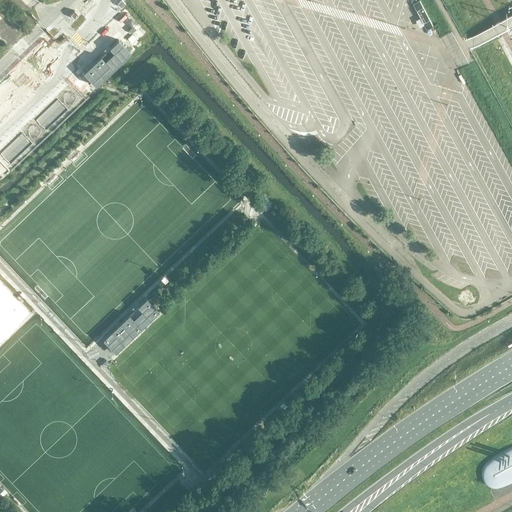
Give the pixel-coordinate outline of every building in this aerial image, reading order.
[(118,39),(83,73),(96,86),(131,53),(118,39)] [(59,98),(37,118),(47,129),(69,109),(59,98)] [(0,282),(0,338),(28,312),(0,282)] [(146,298),(103,339),(115,352),(159,311),(146,298)] [(511,446),(508,448),(505,450),(502,451),(498,454),(495,456),(491,459),(488,461),(486,463),(485,464),(484,466),(483,467),(482,468),(482,469),(482,471),(482,472),(482,474),(482,475),(482,476),(482,477),(483,478),(483,479),(484,480),(485,481),(486,482),(487,484),(489,485),(490,485),(492,486),(493,486),(494,487),(496,487),(497,486),(499,486),(504,485),(507,483),(510,482),(511,481),(511,446)]
